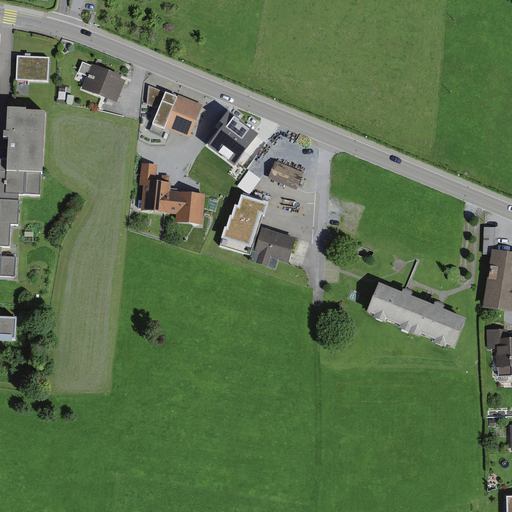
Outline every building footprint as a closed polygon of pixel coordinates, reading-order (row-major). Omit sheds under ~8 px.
[(52,59),(19,58),(18,80),(51,81),(52,59)] [(119,78),(81,63),(77,73),(87,76),(82,89),(120,104),(127,85),(118,81),(119,78)] [(204,109),(179,98),(176,105),(170,103),(164,116),(170,119),(168,125),(193,136),(204,109)] [(0,279),(19,281),(20,259),(6,258),(7,249),(17,250),(19,225),(27,226),(28,197),(39,197),(40,173),(49,174),(52,113),(10,110),(7,158),(0,157),(0,279)] [(243,138),(219,119),(206,136),(221,147),(219,150),(228,157),(243,138)] [(243,137),(254,147),(264,136),(252,126),(243,137)] [(304,173),(277,163),(271,178),(298,189),(304,173)] [(169,195),(170,186),(157,185),(159,166),(142,165),(140,187),(144,187),(142,201),(139,201),(139,210),(168,213),(169,195)] [(254,195),(264,178),(251,170),(240,188),(254,195)] [(203,224),(205,198),(169,195),(168,213),(180,214),(179,222),(203,224)] [(250,204),(233,198),(224,222),(241,228),(250,204)] [(500,229),(486,229),(486,248),(500,248),(500,229)] [(298,241),(263,230),(252,261),(274,268),(277,258),(291,263),(298,241)] [(511,255),(492,252),(482,308),(511,313),(511,255)] [(404,295),(380,285),(368,313),(371,315),(370,317),(380,321),(381,318),(403,327),(401,330),(417,337),(419,334),(442,344),(440,347),(449,350),(450,347),(456,349),(468,321),(443,311),(444,308),(436,305),(435,308),(413,298),(414,296),(406,292),(404,295)] [(0,342),(21,343),(22,321),(4,320),(5,305),(0,304),(0,342)] [(509,331),(490,331),(491,349),(498,348),(499,365),(511,365),(511,367),(511,366),(511,339),(509,340),(509,331)]
